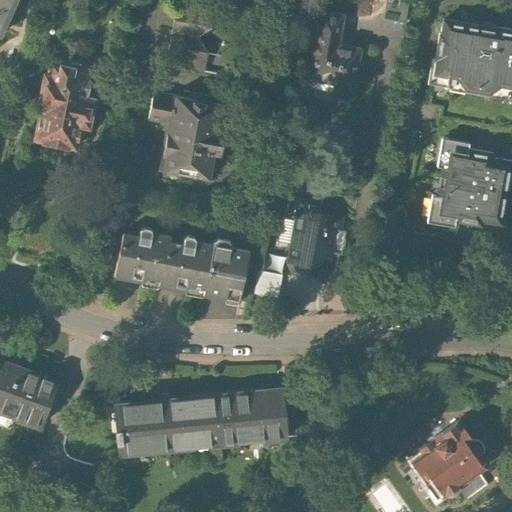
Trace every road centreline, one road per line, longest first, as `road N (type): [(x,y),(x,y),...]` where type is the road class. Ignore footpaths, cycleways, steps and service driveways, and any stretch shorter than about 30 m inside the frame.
road 1 (residential): [(87,319),(164,336),(511,335)]
road 2 (residential): [(146,8),(87,319)]
